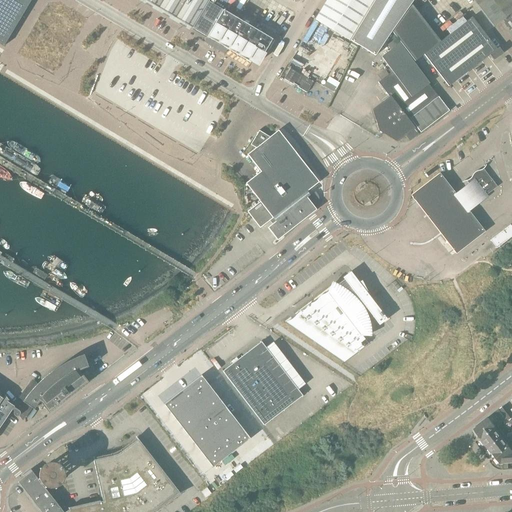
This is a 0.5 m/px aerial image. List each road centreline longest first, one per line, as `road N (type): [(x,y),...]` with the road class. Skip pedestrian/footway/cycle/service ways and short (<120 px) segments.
road 1 (secondary): [(0,471),(340,214)]
road 2 (tertiary): [(254,99),(86,0)]
road 3 (tertiary): [(394,500),(401,460),(511,375)]
road 4 (secondary): [(390,175),(511,82)]
